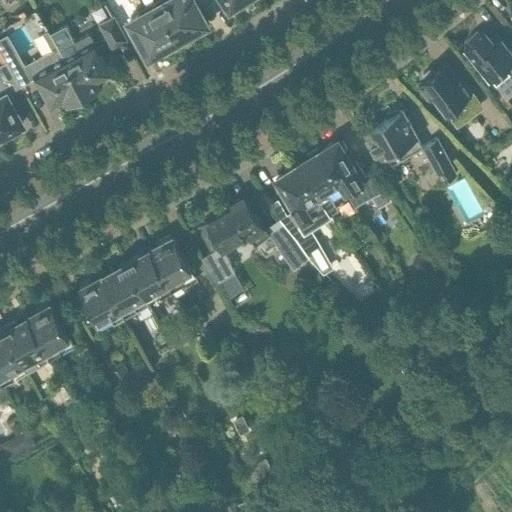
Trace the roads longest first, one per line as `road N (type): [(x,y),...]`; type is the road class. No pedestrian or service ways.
road 1 (residential): [(0,285),(381,65),(467,0)]
road 2 (tertiary): [(0,233),(250,93),(387,0)]
road 3 (residential): [(308,0),(0,180)]
